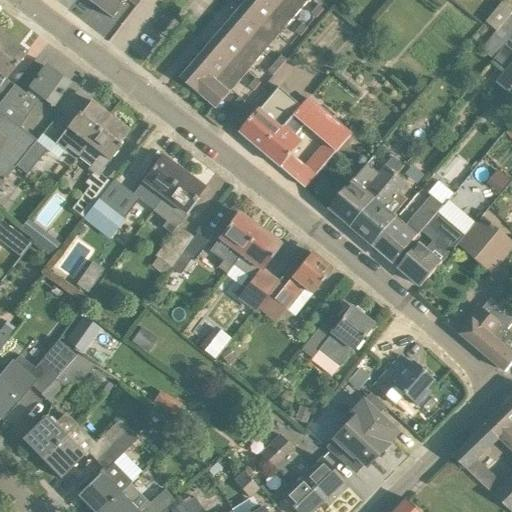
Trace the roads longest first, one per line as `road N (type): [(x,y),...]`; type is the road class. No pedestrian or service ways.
road 1 (residential): [(500,392),(101,60)]
road 2 (residential): [(379,511),(500,392)]
